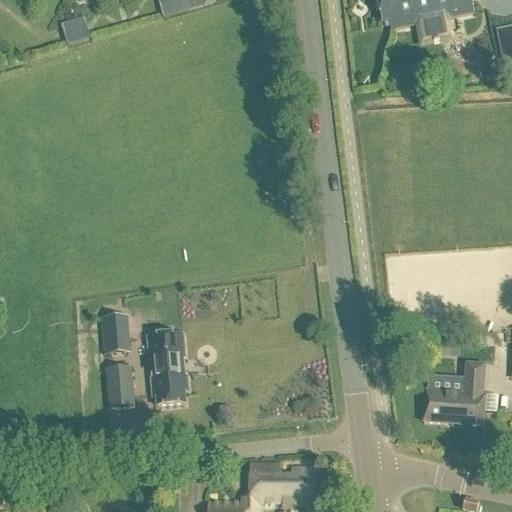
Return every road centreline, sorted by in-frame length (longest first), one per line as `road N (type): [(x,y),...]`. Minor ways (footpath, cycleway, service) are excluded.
road 1 (tertiary): [(365,457),(305,0)]
road 2 (residential): [(365,457),(336,445),(0,476)]
road 3 (tertiary): [(389,469),(511,497)]
